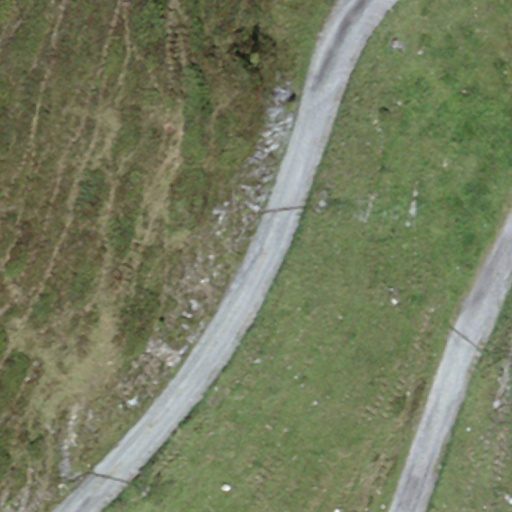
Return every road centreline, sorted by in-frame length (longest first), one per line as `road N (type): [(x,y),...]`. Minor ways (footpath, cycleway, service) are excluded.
road 1 (track): [(352,0),(247,281),(134,448),(64,511)]
road 2 (track): [(399,511),(511,218)]
